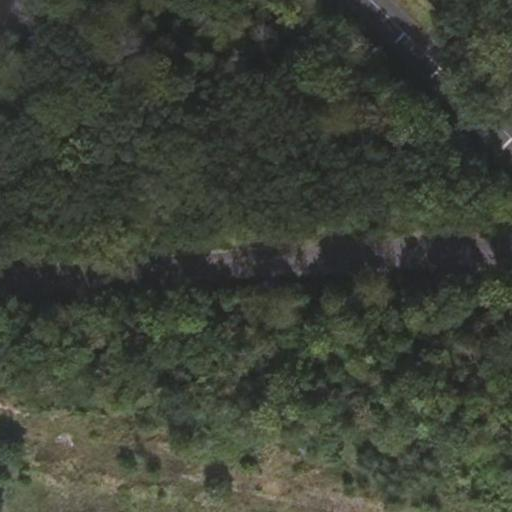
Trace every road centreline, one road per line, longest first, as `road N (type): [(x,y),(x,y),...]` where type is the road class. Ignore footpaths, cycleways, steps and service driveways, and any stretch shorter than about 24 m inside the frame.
road 1 (unclassified): [(0,280),(511,252)]
road 2 (secondary): [(372,0),(511,137)]
